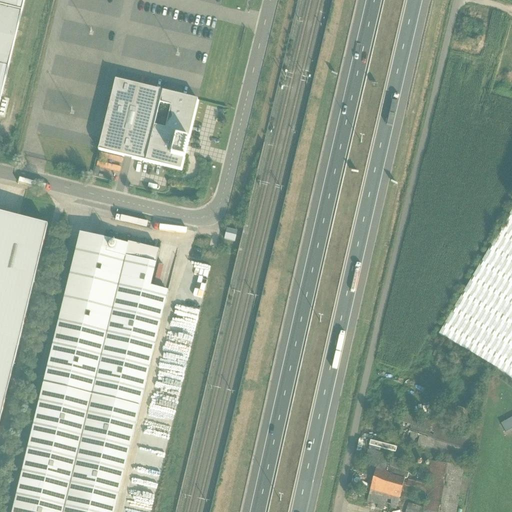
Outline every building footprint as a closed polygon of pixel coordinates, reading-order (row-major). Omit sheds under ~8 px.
[(0,0),(0,98),(23,0),(0,0)] [(242,0),(242,11),(250,11),(250,0),(242,0)] [(80,172),(95,173),(99,162),(101,141),(102,140),(102,135),(100,134),(102,111),(98,110),(97,124),(85,122),(60,113),(74,114),(77,106),(77,102),(79,98),(70,95),(71,88),(76,90),(77,84),(75,84),(62,79),(50,78),(42,157),(47,159),(59,160),(58,165),(64,166),(80,172)] [(100,154),(184,175),(202,104),(118,83),(100,154)] [(511,208),(433,337),(511,383),(511,208)] [(0,421),(47,227),(0,215),(0,421)] [(240,245),(241,233),(230,232),(229,245),(240,245)] [(133,244),(83,233),(17,511),(118,511),(170,291),(153,287),(158,265),(130,258),(133,244)] [(464,429),(469,412),(443,403),(437,420),(464,429)] [(432,464),(426,511),(460,511),(466,468),(432,464)] [(430,485),(434,471),(424,468),(420,483),(430,485)] [(404,481),(373,471),(365,499),(395,508),(404,481)] [(363,489),(354,489),(355,499),(363,498),(363,489)]
